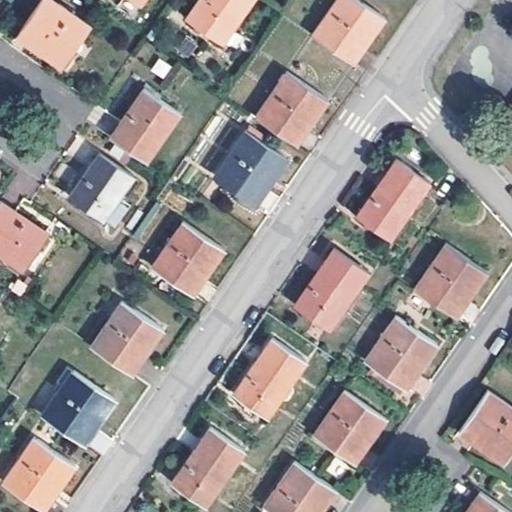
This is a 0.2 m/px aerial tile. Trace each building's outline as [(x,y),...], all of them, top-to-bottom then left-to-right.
[(52,0),(43,0),(24,29),(50,47),(44,55),(63,68),(92,27),(52,0)] [(202,0),(188,21),(224,45),(255,0),(202,0)] [(359,0),(338,0),(315,35),(350,59),(366,33),(374,38),(387,19),(359,0)] [(50,47),(24,29),(18,37),(44,55),(50,47)] [(366,33),(350,59),(355,63),(367,47),(374,38),(366,33)] [(288,73),(257,117),(292,141),(309,116),(316,121),(329,101),(288,73)] [(146,89),(112,138),(148,163),(182,114),(146,89)] [(299,146),(316,121),(309,116),(292,141),(299,146)] [(246,132),(216,178),(251,201),(268,176),(275,181),(289,160),(246,132)] [(55,185),(69,194),(98,150),(83,141),(55,185)] [(101,154),(71,198),(104,221),(134,177),(101,154)] [(399,156),(360,212),(370,219),(393,236),(433,180),(399,156)] [(258,206),(275,181),(268,176),(251,201),(258,206)] [(2,201),(0,203),(0,254),(25,272),(50,235),(2,201)] [(185,223),(153,268),(187,292),(204,267),(212,271),(226,251),(185,223)] [(449,240),(418,285),(452,309),(456,304),(469,285),(475,289),(490,268),(449,240)] [(337,246),(297,303),(331,325),(370,269),(337,246)] [(193,296),(212,271),(204,267),(187,292),(193,296)] [(459,313),(475,289),(469,285),(456,304),(452,309),(459,313)] [(123,301),(92,347),(126,371),(144,345),(147,347),(150,349),(164,330),(123,301)] [(399,311),(368,357),(403,381),(406,376),(420,356),(426,360),(440,340),(399,311)] [(275,335),(235,392),(268,415),(308,359),(275,335)] [(126,371),(133,375),(150,349),(147,347),(144,345),(126,371)] [(409,385),(426,360),(420,356),(406,376),(403,381),(409,385)] [(74,370),(43,416),(78,440),(95,415),(98,417),(102,420),(116,399),(74,370)] [(347,386),(316,431),(351,455),(369,428),(376,433),(388,414),(347,386)] [(485,446),(506,461),(511,451),(511,402),(490,387),(466,421),(490,438),(488,442),(485,446)] [(78,440),(85,444),(102,420),(98,417),(95,415),(78,440)] [(466,421),(461,429),(485,446),(488,442),(490,438),(466,421)] [(213,424),(174,481),(207,503),(246,447),(213,424)] [(358,459),(376,433),(369,428),(351,455),(358,459)] [(36,437),(5,482),(39,506),(56,480),(64,485),(77,466),(36,437)] [(297,458),(266,503),(279,511),(320,511),(321,511),(314,507),(331,482),(297,458)] [(56,480),(39,506),(46,511),(64,485),(56,480)] [(321,511),(339,487),(331,482),(314,507),(321,511)] [(511,511),(511,507),(483,488),(465,511),(511,511)]
